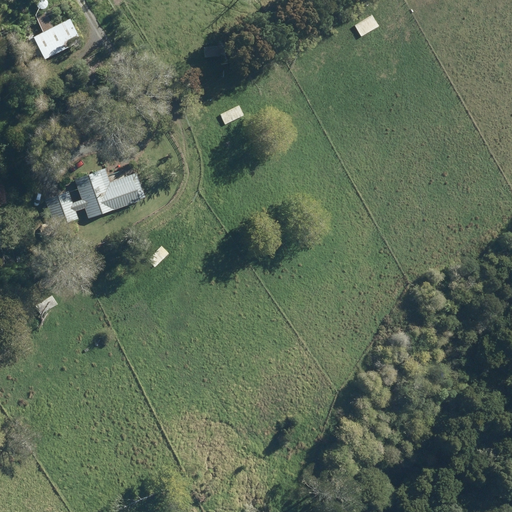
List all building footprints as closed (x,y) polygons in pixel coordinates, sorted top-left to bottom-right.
[(379,26),(370,14),(352,26),(360,39),(379,26)] [(70,19),(27,41),(37,61),(38,61),(43,58),(45,62),(82,43),(70,19)] [(244,116),(239,106),(219,116),(224,126),(244,116)] [(66,191),(43,198),(53,231),(79,222),(75,212),(84,209),(87,219),(147,199),(136,169),(108,178),(104,164),(72,175),(78,196),(68,199),(66,191)] [(169,252),(161,245),(147,261),(155,267),(169,252)] [(58,304),(52,295),(35,307),(41,315),(58,304)]
